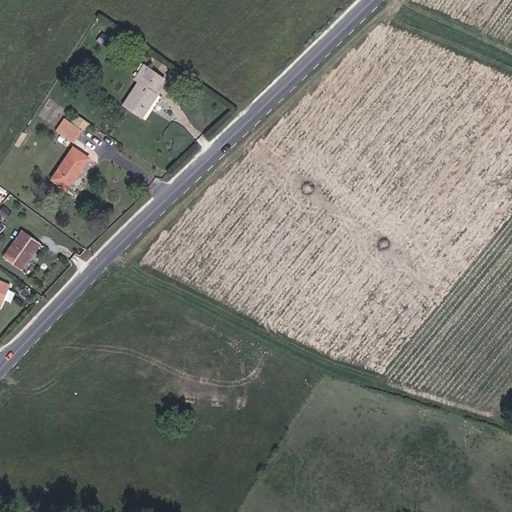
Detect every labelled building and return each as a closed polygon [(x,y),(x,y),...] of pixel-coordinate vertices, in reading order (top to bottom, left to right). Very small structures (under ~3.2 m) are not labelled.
[(148,86),(157,73),(144,64),(134,80),(137,82),(122,105),(142,118),(158,94),(156,92),(148,86)] [(165,78),(157,73),(148,86),(156,92),(165,78)] [(57,131),(73,142),(81,129),(65,119),(57,131)] [(73,147),(51,179),(67,190),(89,158),(73,147)] [(28,256),(39,241),(22,230),(3,256),(22,270),(30,258),(28,256)] [(28,256),(30,258),(41,243),(39,241),(28,256)] [(0,306),(1,307),(10,285),(0,280),(0,306)]
